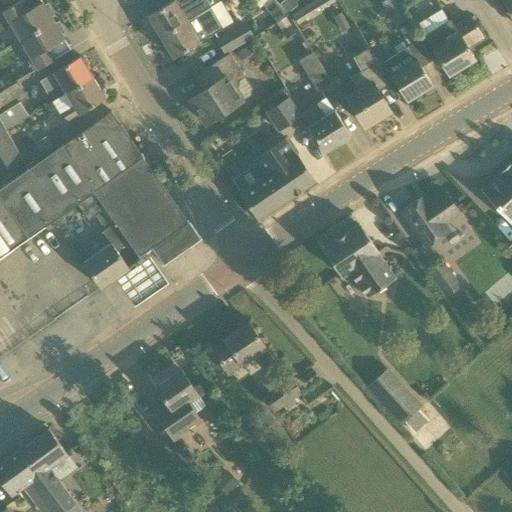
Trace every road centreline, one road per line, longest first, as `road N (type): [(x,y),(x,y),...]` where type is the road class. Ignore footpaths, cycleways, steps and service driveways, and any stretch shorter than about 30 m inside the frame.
road 1 (unclassified): [(458,511),(241,255)]
road 2 (tertiary): [(241,255),(511,91)]
road 3 (tertiary): [(0,420),(241,255)]
road 4 (residential): [(241,255),(104,0)]
